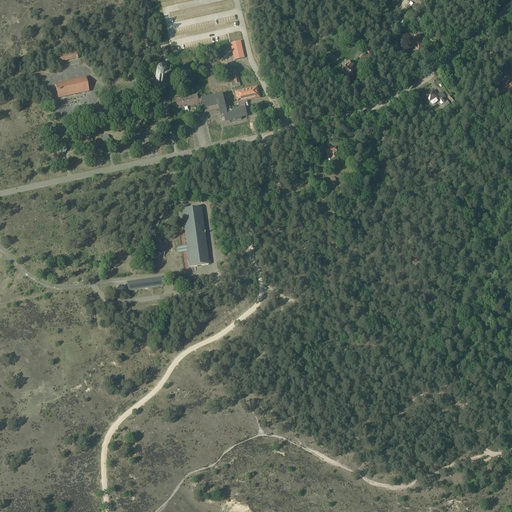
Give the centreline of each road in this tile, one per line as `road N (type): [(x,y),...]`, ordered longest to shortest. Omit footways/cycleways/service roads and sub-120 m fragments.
road 1 (unclassified): [(107,511),(108,434),(176,360),(225,332),(260,297),(250,243),(268,190),(265,135)]
road 2 (unclassified): [(0,248),(39,282),(92,284),(111,303),(210,289),(215,272),(205,209),(177,206),(171,155)]
road 3 (unclassified): [(265,135),(365,110),(408,90),(511,2)]
road 4 (unclassified): [(0,192),(154,159)]
road 5 (unclassified): [(154,159),(86,68),(67,72)]
